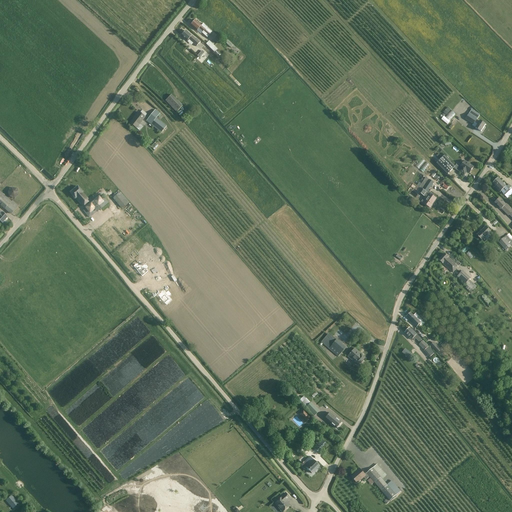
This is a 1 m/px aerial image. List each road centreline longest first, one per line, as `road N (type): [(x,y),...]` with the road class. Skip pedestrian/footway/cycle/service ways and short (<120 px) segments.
road 1 (unclassified): [(321,492),(372,386),(407,287),(511,127)]
road 2 (unclassified): [(316,501),(51,189)]
road 3 (unclassified): [(51,189),(195,0)]
